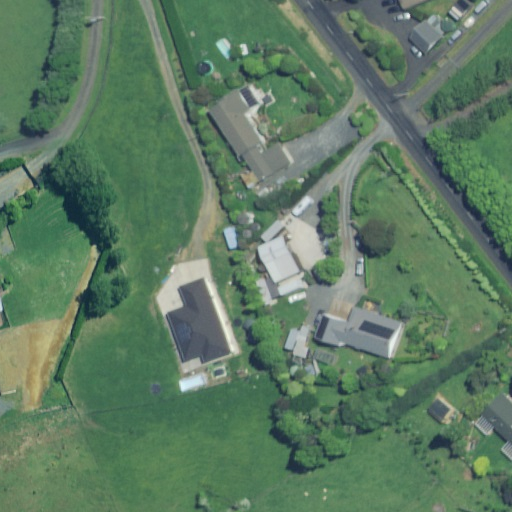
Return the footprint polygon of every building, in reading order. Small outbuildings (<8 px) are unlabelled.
[(399,0),(403,9),(425,0),(399,0)] [(442,37),(426,21),(409,38),(425,54),(442,37)] [(237,94),(209,112),(256,183),(290,160),(278,142),(265,151),(241,115),(248,110),(237,94)] [(255,222),(256,219),(255,217),(254,215),(253,213),(250,212),(248,211),(246,211),(243,212),(242,214),(240,216),(240,219),(240,221),(241,223),(243,225),(245,226),(247,227),(250,227),(252,226),(254,224),(255,222)] [(305,288),(282,237),(253,250),(276,301),(305,288)] [(231,353),(203,279),(179,288),(186,307),(168,314),(185,360),(203,353),(206,362),(231,353)] [(323,315),(315,339),(339,347),(341,342),(388,356),(399,322),(352,308),(348,322),(323,315)] [(298,329),(292,348),(299,351),(298,354),(311,358),(314,349),(309,347),(315,329),(308,326),(306,332),(298,329)] [(339,356),(322,350),(319,359),(337,365),(339,356)] [(511,403),(502,394),(481,416),(511,444),(511,403)]
